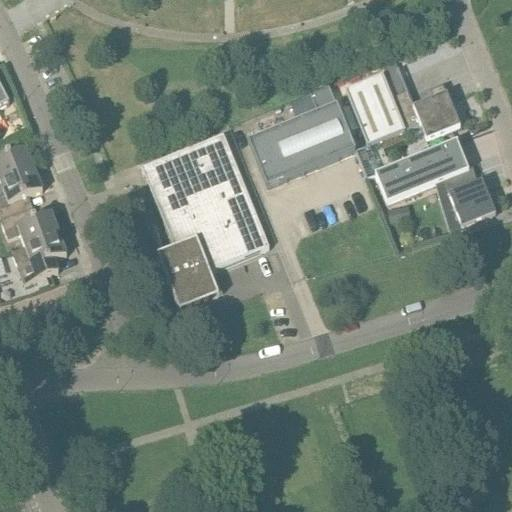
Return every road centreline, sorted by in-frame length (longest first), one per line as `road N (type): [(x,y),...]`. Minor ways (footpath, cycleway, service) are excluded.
road 1 (residential): [(132,375),(291,360),(511,288)]
road 2 (residential): [(106,281),(2,29)]
road 3 (residential): [(511,168),(458,0)]
road 4 (residential): [(0,386),(132,375)]
road 5 (residential): [(50,511),(0,389)]
